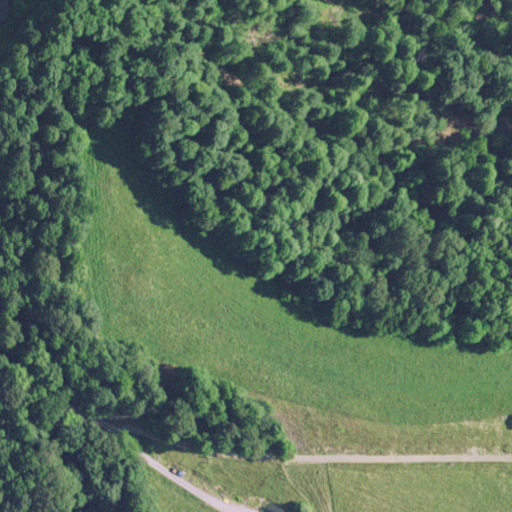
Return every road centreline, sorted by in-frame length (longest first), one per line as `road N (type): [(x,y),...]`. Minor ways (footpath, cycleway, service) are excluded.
road 1 (residential): [(511,463),(202,458),(138,444)]
road 2 (residential): [(245,511),(138,444),(17,393),(0,375)]
